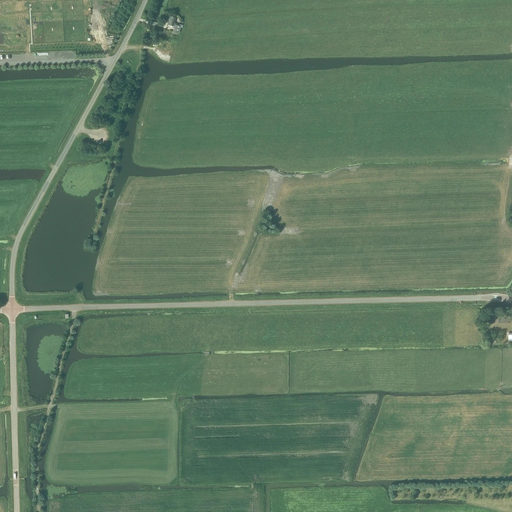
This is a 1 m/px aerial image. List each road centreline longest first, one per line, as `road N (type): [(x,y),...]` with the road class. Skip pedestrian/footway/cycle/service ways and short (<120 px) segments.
road 1 (tertiary): [(11,309),(511,298)]
road 2 (unclassified): [(11,309),(19,238),(145,0)]
road 3 (track): [(76,308),(38,445),(37,511)]
road 4 (tertiary): [(17,511),(11,309)]
